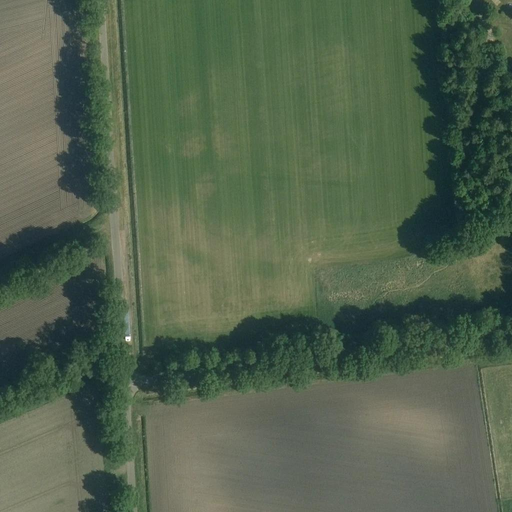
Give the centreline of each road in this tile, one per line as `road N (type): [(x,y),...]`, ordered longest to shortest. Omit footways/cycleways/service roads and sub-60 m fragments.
road 1 (unclassified): [(124,383),(511,331)]
road 2 (unclassified): [(124,383),(100,0)]
road 3 (unclassified): [(132,511),(124,383)]
